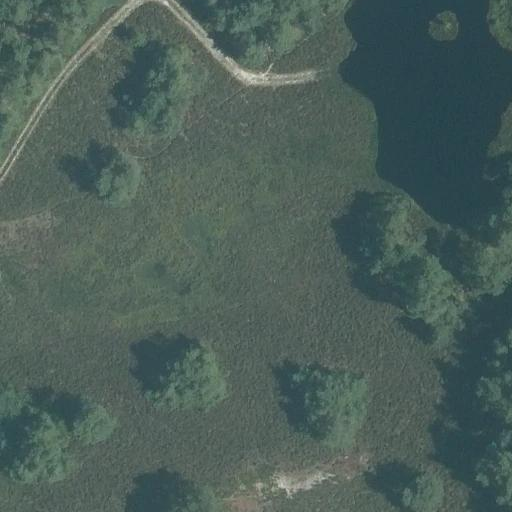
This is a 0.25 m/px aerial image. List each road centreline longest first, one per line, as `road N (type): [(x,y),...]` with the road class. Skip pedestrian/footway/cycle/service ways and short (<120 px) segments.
road 1 (track): [(0,177),(59,83),(135,2),(150,0)]
road 2 (track): [(167,0),(236,71),(261,78)]
